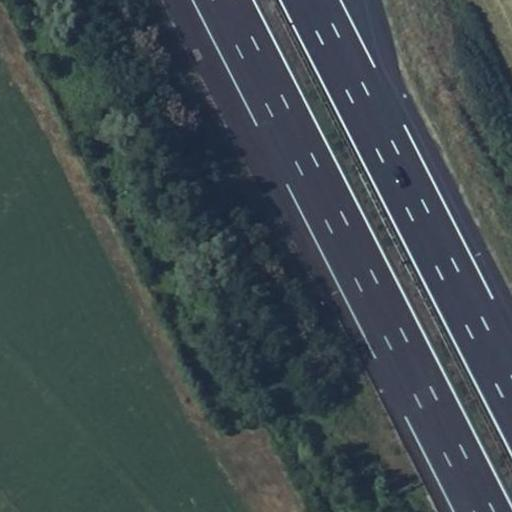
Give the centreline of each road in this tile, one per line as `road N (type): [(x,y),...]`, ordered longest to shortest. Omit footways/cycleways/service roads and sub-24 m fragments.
road 1 (motorway): [(221,0),(483,511)]
road 2 (motorway): [(511,397),(310,0)]
